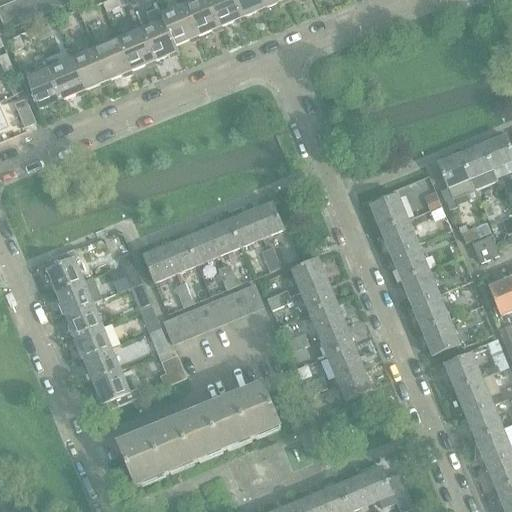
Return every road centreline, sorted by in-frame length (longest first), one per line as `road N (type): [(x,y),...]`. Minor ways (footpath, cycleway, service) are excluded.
road 1 (residential): [(465,511),(276,55)]
road 2 (residential): [(0,166),(276,55)]
road 3 (residential): [(108,511),(0,245)]
road 4 (residential): [(276,55),(413,0)]
